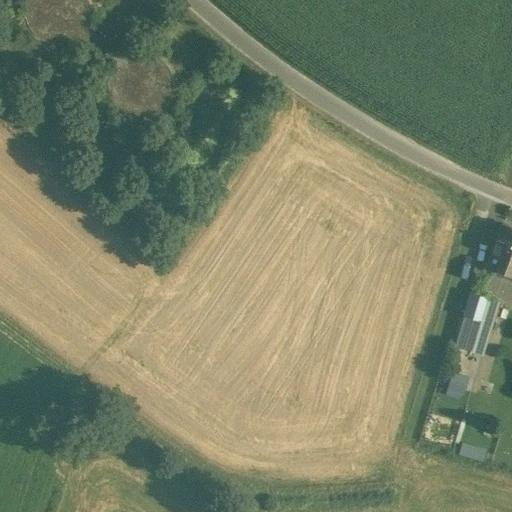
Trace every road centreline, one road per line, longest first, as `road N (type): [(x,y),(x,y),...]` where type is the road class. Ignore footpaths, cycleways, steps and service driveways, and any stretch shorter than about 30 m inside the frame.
road 1 (track): [(486,186),(403,466),(389,485),(235,493),(0,316)]
road 2 (unclassified): [(511,196),(356,119),(194,0)]
